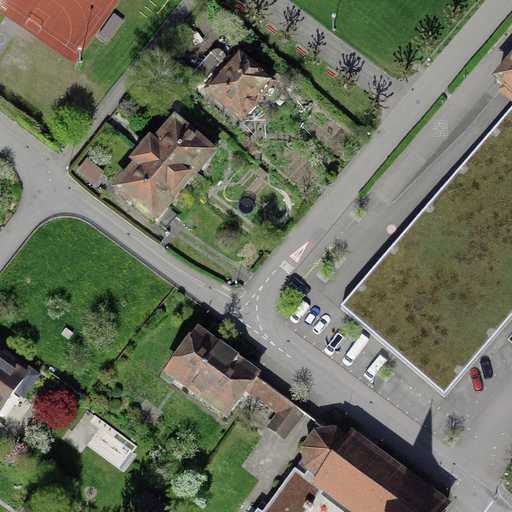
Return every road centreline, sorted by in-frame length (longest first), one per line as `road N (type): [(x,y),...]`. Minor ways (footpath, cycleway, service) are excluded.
road 1 (residential): [(242,319),(493,511)]
road 2 (residential): [(242,319),(408,106)]
road 3 (residential): [(51,185),(242,319)]
road 4 (residential): [(51,185),(193,0)]
road 5 (residential): [(408,106),(262,0)]
road 6 (residential): [(408,106),(501,0)]
